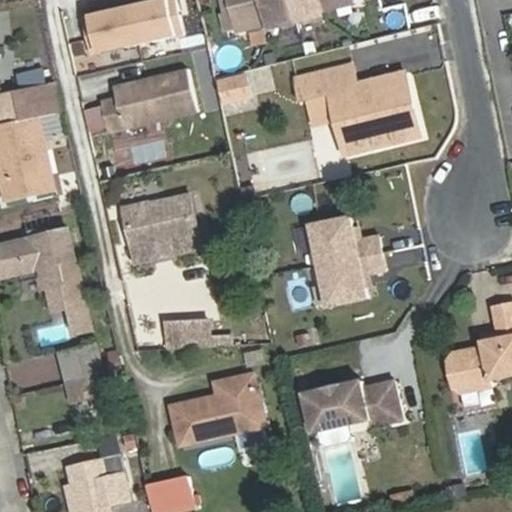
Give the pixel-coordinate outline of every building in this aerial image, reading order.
[(179,0),(153,0),(88,14),(97,54),(187,35),(179,0)] [(232,0),(239,28),(279,19),(280,23),(315,15),(314,10),(354,1),(354,0),(232,0)] [(358,82),(354,62),(296,76),(301,97),(331,90),(345,152),(373,145),(371,135),(392,130),(395,140),(423,134),(408,70),(370,79),(372,87),(361,90),(358,82)] [(116,97),(100,101),(108,131),(201,109),(190,66),(113,86),(116,97)] [(218,79),(225,105),(254,97),(248,72),(218,79)] [(370,79),(358,82),(361,90),(372,87),(370,79)] [(56,82),(15,91),(22,120),(41,116),(63,111),(56,82)] [(22,120),(4,124),(7,139),(0,140),(0,161),(4,181),(9,203),(58,192),(41,116),(22,120)] [(333,116),(311,121),(323,177),(345,172),(333,116)] [(371,135),(373,145),(395,140),(392,130),(371,135)] [(147,203),(124,208),(133,246),(148,242),(163,239),(199,231),(191,196),(148,205),(147,203)] [(313,224),(321,264),(361,256),(385,251),(380,235),(358,239),(353,217),(313,224)] [(54,233),(0,245),(0,263),(2,272),(37,264),(42,286),(64,281),(60,260),(75,257),(68,227),(53,230),(54,233)] [(163,239),(148,242),(150,248),(164,245),(163,239)] [(361,256),(321,264),(329,303),(369,295),(365,272),(388,268),(385,251),(361,256)] [(511,302),(497,306),(501,333),(502,337),(485,340),(486,346),(455,351),(450,359),(455,385),(463,391),(494,385),(493,379),(511,375),(511,302)] [(209,316),(181,318),(183,343),(211,341),(219,340),(217,323),(210,323),(209,316)] [(181,318),(169,319),(171,344),(183,343),(181,318)] [(103,343),(67,354),(76,385),(112,374),(103,343)] [(253,373),(229,379),(232,392),(218,395),(171,406),(180,444),(265,424),(253,373)] [(126,422),(112,374),(76,385),(67,388),(68,395),(64,397),(73,428),(97,421),(100,430),(126,422)] [(322,390),(322,388),(303,392),(312,430),(390,413),(391,422),(404,419),(395,380),(364,386),(363,378),(343,383),(343,386),(322,390)] [(229,379),(215,382),(218,395),(232,392),(229,379)] [(343,382),(322,386),(322,388),(322,390),(343,386),(343,383),(343,382)] [(133,432),(118,436),(121,446),(135,442),(133,432)] [(198,453),(201,470),(235,464),(232,447),(198,453)] [(92,508),(79,511),(112,511),(110,504),(131,499),(125,469),(106,474),(102,456),(68,464),(73,482),(86,479),(92,508)] [(148,486),(153,511),(154,511),(194,503),(188,477),(148,486)] [(432,478),(407,483),(411,499),(436,493),(432,478)] [(194,503),(154,511),(184,511),(195,510),(194,503)]
